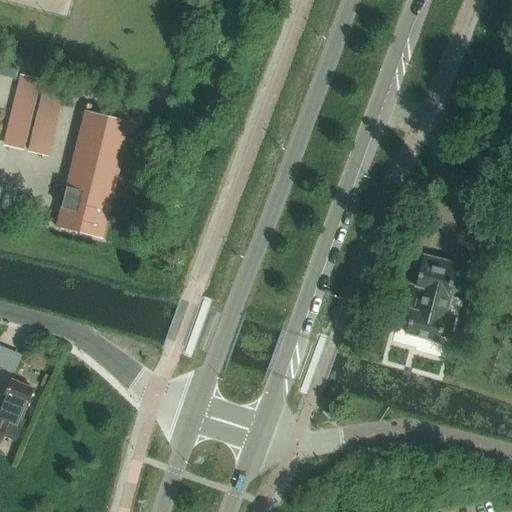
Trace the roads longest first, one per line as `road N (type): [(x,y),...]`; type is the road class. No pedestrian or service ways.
road 1 (tertiary): [(259,436),(421,0)]
road 2 (tertiary): [(350,0),(197,415)]
road 3 (residential): [(197,415),(156,395),(72,331),(0,312)]
road 4 (unclassified): [(511,454),(402,428),(297,444)]
